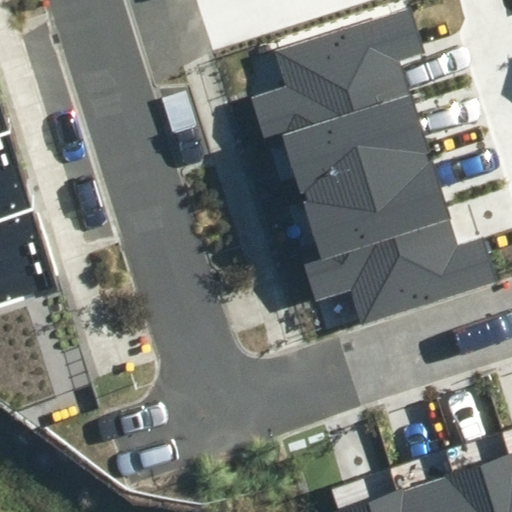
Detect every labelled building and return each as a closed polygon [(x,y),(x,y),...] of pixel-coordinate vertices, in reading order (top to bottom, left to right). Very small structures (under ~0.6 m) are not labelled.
[(282,137),(409,95),(398,61),(424,53),(408,4),(272,49),(284,86),(251,96),(266,142),(282,137)] [(409,95),(282,137),(299,190),(426,149),(409,95)] [(6,113),(0,115),(0,198),(30,189),(6,113)] [(426,149),(299,190),(316,245),(320,257),(448,216),(426,149)] [(30,189),(0,198),(0,281),(54,265),(30,189)] [(320,257),(316,245),(300,250),(315,298),(348,288),(360,324),(497,281),(481,234),(456,242),(448,216),(320,257)] [(511,511),(511,443),(509,436),(452,453),(470,511),(511,511)] [(470,511),(452,453),(395,471),(408,511),(470,511)] [(408,511),(395,471),(338,489),(345,511),(408,511)]
